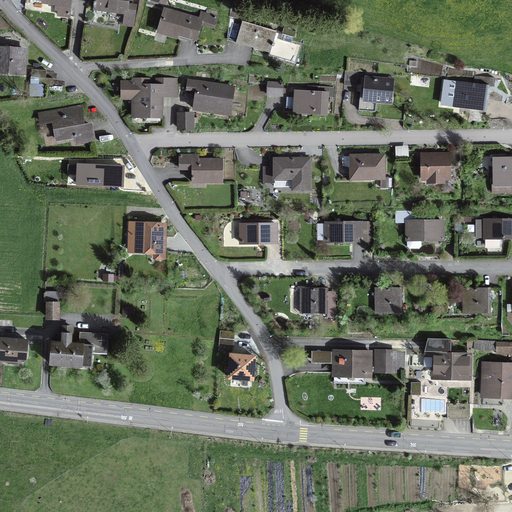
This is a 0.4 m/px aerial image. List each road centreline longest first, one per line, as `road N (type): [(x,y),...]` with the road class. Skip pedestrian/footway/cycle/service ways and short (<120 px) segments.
road 1 (residential): [(511,137),(128,144)]
road 2 (residential): [(220,276),(271,268),(511,275)]
road 3 (primary): [(282,433),(0,399)]
road 4 (primary): [(511,446),(282,433)]
road 5 (residential): [(128,144),(83,80),(1,0)]
road 6 (residential): [(282,433),(275,352),(220,276)]
road 7 (residential): [(220,276),(128,144)]
